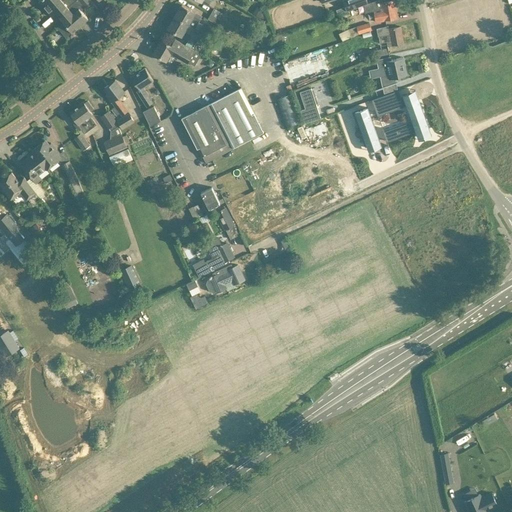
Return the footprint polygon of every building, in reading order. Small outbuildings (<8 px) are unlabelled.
[(40,0),(39,0),(39,1),(49,13),(53,9),(56,12),(60,17),(69,9),(68,7),(75,0),(40,0)] [(69,9),(60,17),(64,21),(63,22),(72,32),(88,18),(82,11),(81,10),(85,7),(78,0),(75,0),(68,7),(69,9)] [(366,0),(343,0),(346,6),(347,10),(364,4),(368,3),(366,0)] [(376,0),(368,3),(364,4),(366,13),(374,11),(376,22),(387,19),(397,18),(393,0),(383,2),(381,0),(376,0)] [(195,28),(202,17),(195,13),(195,12),(182,5),(175,17),(188,24),(195,28)] [(221,20),(224,14),(213,8),(210,14),(217,18),(221,20)] [(210,14),(208,18),(215,22),(217,18),(210,14)] [(188,40),(191,35),(184,31),(188,24),(175,17),(168,29),(181,36),(188,40)] [(357,27),(359,33),(372,29),(370,22),(357,27)] [(388,25),(376,28),(378,36),(380,42),(386,41),(387,46),(388,45),(404,42),(401,26),(391,28),(389,28),(388,25)] [(280,48),(286,46),(283,34),(276,35),(280,48)] [(162,39),(153,54),(166,61),(171,52),(178,56),(188,62),(195,66),(201,54),(195,51),(193,50),(189,48),(183,44),(175,39),(172,45),(162,39)] [(373,50),(359,53),(360,60),(366,58),(389,54),(389,51),(388,47),(381,49),(373,50)] [(391,56),(377,59),(377,60),(378,67),(383,66),(385,75),(380,76),(383,87),(396,83),(396,82),(395,78),(407,75),(403,57),(391,60),(391,59),(391,56)] [(383,66),(378,67),(368,70),(370,78),(380,76),(385,75),(383,66)] [(147,107),(153,103),(143,87),(153,80),(145,67),(131,76),(139,89),(136,91),(147,107)] [(125,92),(115,80),(113,81),(112,81),(110,82),(110,84),(104,88),(108,93),(106,95),(115,106),(120,113),(122,115),(128,111),(125,107),(118,97),(125,92)] [(397,90),(396,83),(383,87),(384,95),(397,90)] [(232,148),(264,132),(241,87),(182,117),(202,156),(229,142),(232,148)] [(311,88),(300,92),(305,108),(300,110),(305,122),(321,117),(317,105),(311,88)] [(367,107),(354,112),(367,148),(368,151),(369,151),(382,146),(381,146),(380,143),(387,141),(416,131),(418,137),(419,140),(432,136),(432,135),(431,132),(418,98),(416,93),(415,90),(415,89),(402,94),(403,97),(404,98),(406,105),(411,118),(383,128),(382,128),(376,131),(367,107)] [(291,93),(278,97),(289,126),(302,122),(291,93)] [(94,108),(88,100),(85,103),(84,102),(75,108),(91,129),(97,124),(91,116),(93,115),(90,111),(94,108)] [(153,105),(143,110),(150,126),(161,120),(153,105)] [(115,106),(111,109),(116,115),(120,113),(115,106)] [(91,129),(75,108),(70,112),(73,117),(71,119),(79,130),(82,128),(85,132),(91,129)] [(109,110),(100,116),(108,128),(109,128),(111,131),(118,126),(117,123),(117,122),(109,110)] [(122,128),(134,121),(129,113),(117,120),(122,128)] [(83,149),(90,144),(81,133),(74,138),(83,149)] [(109,155),(128,147),(122,133),(103,141),(109,155)] [(49,144),(45,140),(32,150),(33,151),(34,151),(46,167),(47,168),(61,158),(59,155),(60,154),(51,143),(49,144)] [(128,148),(109,156),(114,167),(132,159),(128,148)] [(36,183),(37,182),(41,178),(38,174),(46,168),(47,169),(47,168),(46,167),(34,151),(33,151),(32,150),(33,151),(28,155),(29,157),(21,163),(27,171),(31,177),(36,183)] [(71,181),(77,178),(69,161),(62,164),(71,181)] [(19,181),(12,171),(0,180),(0,181),(5,187),(3,188),(11,198),(20,191),(27,200),(36,192),(41,198),(27,180),(24,177),(19,181)] [(165,183),(173,179),(170,174),(163,177),(165,183)] [(151,187),(158,184),(154,177),(148,180),(151,187)] [(212,187),(201,192),(209,209),(220,203),(212,187)] [(225,229),(234,224),(225,208),(216,212),(225,229)] [(0,225),(3,229),(3,228),(8,234),(11,239),(11,238),(13,241),(14,241),(16,244),(23,238),(24,238),(25,237),(26,237),(7,214),(2,218),(0,215),(0,225)] [(28,228),(35,221),(29,214),(21,220),(28,228)] [(36,223),(29,228),(35,235),(42,230),(36,223)] [(205,262),(198,266),(203,275),(212,270),(217,268),(230,262),(228,259),(234,256),(231,251),(233,250),(231,247),(229,248),(227,243),(222,245),(221,245),(218,237),(207,243),(210,251),(209,251),(212,257),(213,258),(207,260),(207,261),(205,262)] [(0,258),(34,320),(53,310),(19,248),(0,258)] [(130,291),(141,286),(132,264),(120,270),(130,291)] [(208,280),(206,283),(209,290),(213,292),(215,291),(216,292),(226,288),(224,284),(233,280),(234,284),(244,279),(238,264),(233,267),(231,264),(212,273),(214,275),(212,276),(211,275),(210,276),(210,277),(209,277),(210,279),(208,280)] [(195,280),(187,283),(190,289),(198,286),(195,280)] [(0,298),(10,295),(6,284),(0,285),(0,298)] [(67,308),(78,303),(73,292),(62,298),(67,308)] [(8,330),(0,335),(0,336),(6,346),(1,349),(5,356),(19,347),(8,330)] [(448,453),(441,454),(444,474),(451,472),(448,453)] [(480,494),(465,501),(469,511),(488,511),(486,508),(490,506),(490,507),(497,504),(491,492),(481,497),(480,494)]
